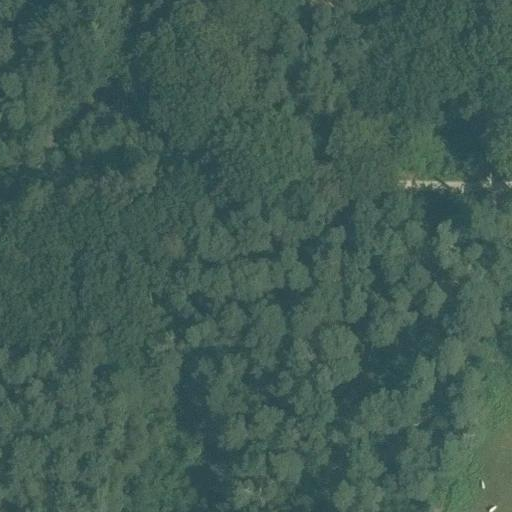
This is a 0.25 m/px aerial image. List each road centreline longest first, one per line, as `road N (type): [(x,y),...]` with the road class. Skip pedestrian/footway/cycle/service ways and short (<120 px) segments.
road 1 (unknown): [(511,4),(401,24),(185,45),(0,83)]
road 2 (track): [(0,210),(86,185),(222,177),(511,187)]
road 3 (track): [(410,0),(342,184)]
road 4 (unknown): [(18,205),(59,71)]
